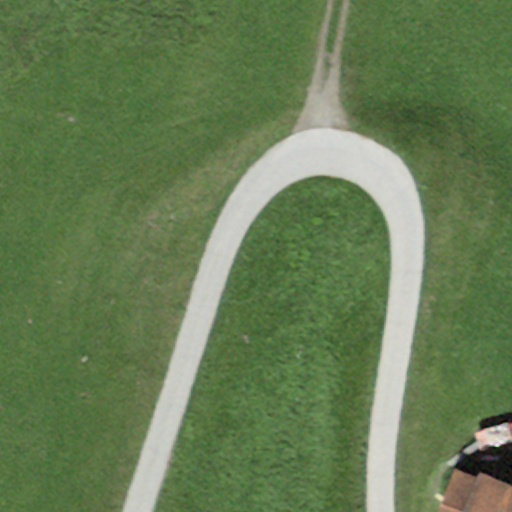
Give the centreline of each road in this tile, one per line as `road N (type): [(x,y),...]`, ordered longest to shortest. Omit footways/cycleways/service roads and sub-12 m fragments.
road 1 (unclassified): [(390,511),(421,258),(391,171),(311,157),(256,192),(147,511)]
road 2 (track): [(311,157),(357,0)]
